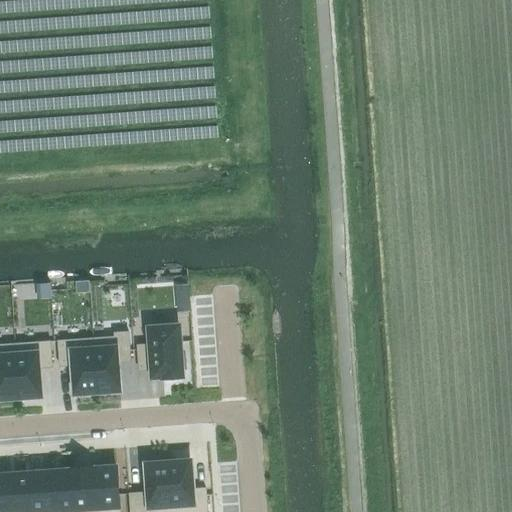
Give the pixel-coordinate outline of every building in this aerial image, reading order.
[(150,344),(138,345),(139,370),(152,369),(153,377),(163,377),(163,379),(183,378),(182,370),(186,369),(185,352),(181,352),(179,326),(149,328),(150,344)] [(115,337),(94,338),(97,392),(99,392),(99,391),(120,390),(118,362),(131,361),(129,332),(115,333),(115,337)] [(94,338),(58,341),(60,366),(73,365),(75,393),(96,391),(96,392),(97,392),(94,338)] [(50,342),(15,344),(19,397),(20,397),(41,395),(39,368),(52,367),(50,342)] [(15,344),(0,345),(0,398),(17,397),(19,397),(15,344)] [(170,462),(169,462),(171,511),(207,511),(206,488),(193,489),(191,461),(170,463),(170,462)] [(148,492),(130,494),(130,511),(171,511),(169,462),(167,463),(146,464),(148,492)] [(95,468),(94,468),(97,511),(119,511),(117,467),(102,468),(95,468)] [(93,468),(73,469),(75,511),(97,511),(94,468),(93,468)] [(58,471),(51,471),(53,511),(75,511),(73,469),(72,469),(72,470),(58,471)] [(32,472),(30,472),(32,511),(53,511),(51,471),(44,472),(32,473),(32,472)] [(15,474),(8,474),(10,511),(32,511),(30,472),(27,473),(15,474)] [(0,511),(10,511),(8,474),(1,475),(0,474),(0,511)]
